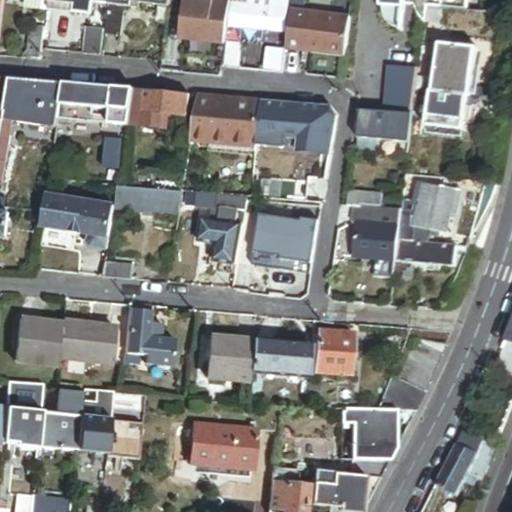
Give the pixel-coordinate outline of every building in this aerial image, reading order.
[(109,7),(110,0),(49,0),(49,4),(48,11),(75,15),(76,3),(94,5),(109,7)] [(169,8),(170,0),(110,0),(109,7),(106,37),(121,39),(125,9),(133,10),(133,4),(169,8)] [(225,46),(231,0),(213,0),(213,3),(194,0),(170,0),(169,8),(169,13),(185,15),(181,41),(186,42),(204,44),(225,46)] [(285,0),(235,0),(232,25),(284,31),(288,0),(285,0)] [(383,0),(383,9),(406,10),(407,1),(415,2),(414,12),(426,26),(429,6),(464,10),(464,0),(383,0)] [(415,2),(407,1),(406,10),(414,12),(415,2)] [(93,17),(94,5),(76,3),(75,15),(93,17)] [(404,31),(406,10),(383,9),(384,15),(387,22),(390,25),(393,27),(395,29),(398,29),(400,30),(402,31),(404,31)] [(351,22),(292,14),(286,53),(345,61),(351,22)] [(30,50),(22,60),(41,62),(46,30),(33,29),(30,50)] [(88,30),(85,57),(101,58),(104,32),(88,30)] [(465,96),(466,96),(471,49),(433,45),(428,92),(465,96)] [(274,72),(282,73),(284,64),(276,62),(274,72)] [(411,116),(414,69),(385,67),(381,114),(411,116)] [(9,80),(0,79),(0,116),(3,117),(9,80)] [(64,85),(9,80),(3,117),(0,137),(0,163),(4,165),(12,122),(20,124),(23,106),(61,111),(62,106),(64,85)] [(135,91),(64,85),(62,106),(111,110),(110,124),(130,126),(135,91)] [(142,113),(143,92),(135,91),(130,126),(129,129),(165,133),(166,118),(185,120),(187,96),(183,95),(181,117),(142,113)] [(183,95),(143,92),(142,113),(181,117),(183,95)] [(465,96),(428,92),(425,126),(461,130),(465,96)] [(259,102),(195,96),(191,144),(255,150),(255,148),(259,102)] [(331,109),(259,102),(255,148),(296,152),(296,153),(315,155),(316,149),(331,150),(336,117),(331,109)] [(408,144),(411,116),(381,114),(360,112),(358,140),(360,140),(360,146),(374,147),(374,141),(408,144)] [(410,215),(400,214),(398,240),(412,242),(415,223),(447,230),(456,191),(418,183),(413,203),(410,215)] [(179,194),(119,189),(116,207),(115,209),(176,214),(179,194)] [(349,191),(347,207),(355,208),(379,210),(380,194),(349,191)] [(116,207),(48,195),(40,248),(73,254),(76,236),(88,238),(88,243),(92,249),(108,252),(115,209),(116,207)] [(201,220),(197,242),(216,245),(239,248),(243,216),(245,199),(237,199),(210,196),(188,195),(186,209),(199,210),(201,206),(214,208),(212,221),(201,220)] [(410,215),(413,203),(402,200),(400,212),(400,214),(410,215)] [(400,214),(400,212),(379,210),(355,208),(353,224),(358,225),(355,257),(396,261),(398,240),(400,214)] [(0,239),(8,240),(10,216),(0,215),(0,239)] [(311,275),(320,221),(300,219),(300,222),(258,218),(253,257),(281,259),(280,272),(311,275)] [(455,265),(457,245),(412,242),(398,240),(396,261),(455,265)] [(235,275),(239,248),(216,245),(212,272),(235,275)] [(280,272),(281,259),(253,257),(251,269),(280,272)] [(106,265),(103,279),(132,282),(134,267),(106,265)] [(152,308),(130,306),(123,362),(137,364),(138,355),(147,356),(148,339),(160,340),(162,325),(151,324),(152,308)] [(18,322),(13,363),(55,368),(60,327),(18,322)] [(114,330),(63,323),(58,359),(110,366),(114,330)] [(511,323),(509,330),(492,373),(511,380),(511,323)] [(318,332),(318,338),(315,362),(314,376),(349,379),(353,335),(318,332)] [(312,337),(311,349),(310,361),(315,362),(318,338),(312,337)] [(160,340),(148,339),(147,356),(145,367),(173,370),(176,342),(160,340)] [(425,393),(447,346),(417,339),(398,381),(425,393)] [(252,375),(255,344),(212,340),(208,381),(251,385),(252,375)] [(311,349),(255,344),(252,375),(308,380),(310,361),(311,349)] [(398,381),(392,378),(379,412),(397,412),(415,412),(425,393),(398,381)] [(142,397),(127,396),(125,412),(140,414),(142,397)] [(36,451),(40,416),(5,412),(2,444),(2,445),(16,447),(15,449),(23,450),(36,451)] [(379,412),(342,413),(342,428),(352,428),(352,462),(387,466),(396,448),(397,412),(379,412)] [(75,453),(78,419),(40,416),(36,451),(35,461),(53,463),(54,450),(65,452),(75,453)] [(109,422),(78,419),(75,453),(93,454),(106,456),(109,422)] [(140,425),(109,422),(106,456),(105,458),(121,459),(136,461),(140,425)] [(193,424),(189,466),(222,469),(251,472),(255,430),(193,424)] [(497,448),(464,434),(437,487),(458,496),(465,481),(472,484),(474,480),(483,484),(497,448)] [(381,478),(387,466),(352,462),(352,476),(381,478)] [(294,471),(272,469),(267,511),(304,511),(306,488),(293,487),(294,471)] [(352,476),(313,473),(310,508),(339,511),(338,511),(363,511),(381,478),(352,476)] [(32,498),(30,511),(69,511),(71,499),(32,495),(32,498)] [(18,497),(16,511),(30,511),(32,498),(18,497)]
